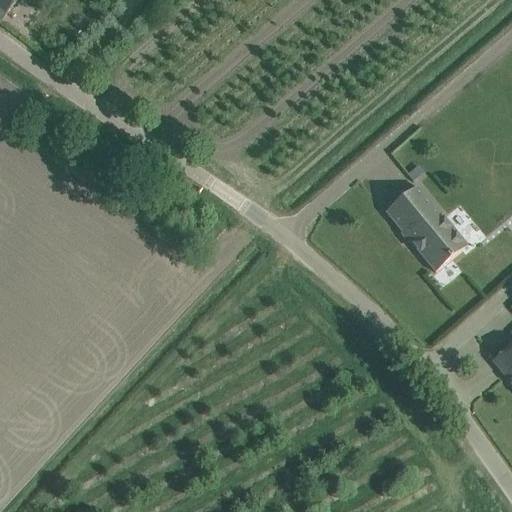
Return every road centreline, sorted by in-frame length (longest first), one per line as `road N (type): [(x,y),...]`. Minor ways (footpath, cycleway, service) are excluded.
road 1 (residential): [(511,480),(428,358),(322,261),(67,88)]
road 2 (unknown): [(282,233),(511,36)]
